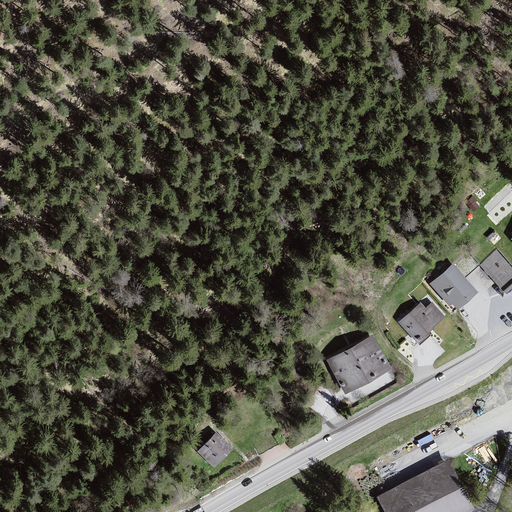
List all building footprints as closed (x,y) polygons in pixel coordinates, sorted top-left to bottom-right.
[(454,262),(431,282),(454,310),(478,290),(454,262)] [(426,297),(400,322),(420,341),(445,316),(426,297)] [(375,334),(327,359),(344,393),(393,368),(375,334)] [(216,430),(200,452),(217,466),(233,445),(216,430)] [(444,458),(377,496),(386,511),(461,511),(472,506),(444,458)]
